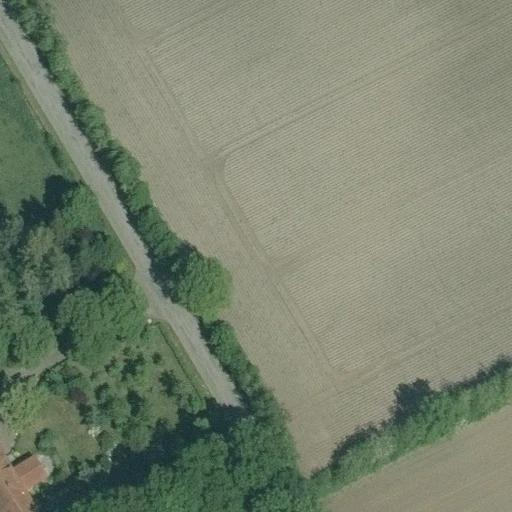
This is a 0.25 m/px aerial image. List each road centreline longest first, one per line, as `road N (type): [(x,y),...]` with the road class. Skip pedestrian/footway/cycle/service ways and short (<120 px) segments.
road 1 (unclassified): [(0,18),(293,511)]
road 2 (unknown): [(175,313),(21,410)]
